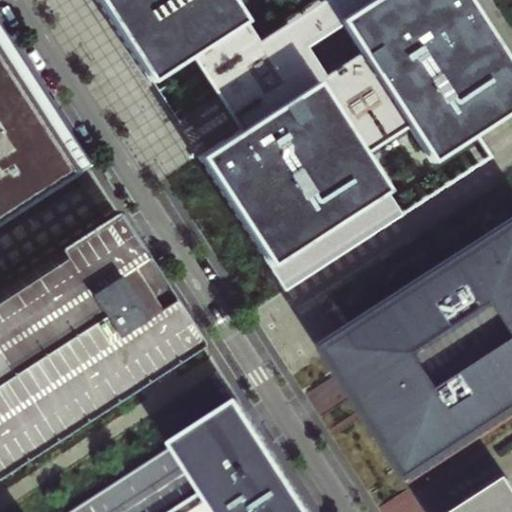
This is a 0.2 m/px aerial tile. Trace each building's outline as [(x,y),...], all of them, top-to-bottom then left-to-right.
[(472,133),(511,108),(511,73),(465,0),(96,0),(148,81),(189,54),(215,94),(238,129),(196,155),(283,290),(400,215),(362,156),(407,127),(429,161),(472,133)] [(0,26),(0,219),(87,163),(0,26)] [(120,206),(0,282),(0,471),(201,343),(205,340),(130,224),(120,206)] [(364,418),(405,484),(511,416),(511,231),(320,352),(361,415),(364,418)] [(235,407),(173,447),(215,511),(318,511),(245,401),(235,407)] [(215,511),(173,447),(71,511),(215,511)] [(511,511),(511,485),(508,479),(454,511),(511,511)]
